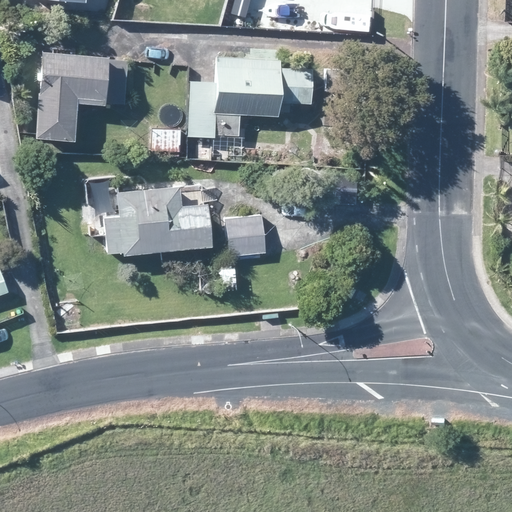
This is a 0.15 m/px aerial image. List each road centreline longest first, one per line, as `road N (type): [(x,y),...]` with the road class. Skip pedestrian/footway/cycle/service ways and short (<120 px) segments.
road 1 (tertiary): [(511,375),(160,374)]
road 2 (tertiary): [(460,319),(440,249),(443,0)]
road 3 (tertiary): [(160,374),(460,319)]
road 4 (tertiary): [(0,405),(160,374)]
